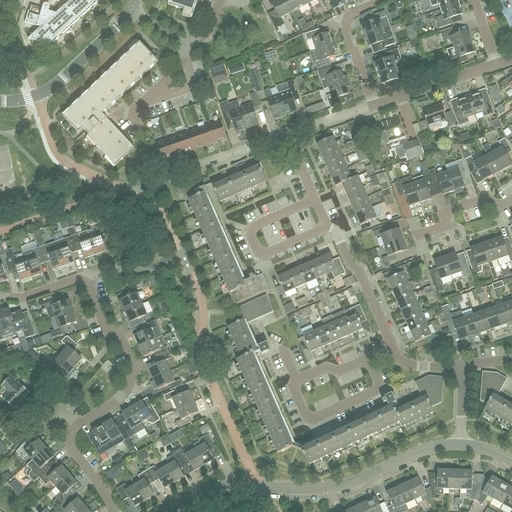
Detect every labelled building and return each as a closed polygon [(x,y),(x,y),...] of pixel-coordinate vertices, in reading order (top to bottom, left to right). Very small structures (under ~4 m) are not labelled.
[(97,3),(94,0),(67,0),(68,0),(67,1),(67,2),(68,3),(68,4),(65,7),(64,6),(63,6),(62,6),(62,7),(61,7),(61,8),(61,9),(61,10),(59,12),(50,9),(50,8),(50,7),(50,6),(49,5),(48,5),(47,4),(46,4),(45,5),(44,5),(44,6),(43,6),(43,9),(31,5),(25,23),(38,27),(40,29),(28,40),(29,40),(30,40),(48,46),(60,37),(59,36),(62,33),(63,34),(69,28),(72,29),(74,24),(79,19),(81,20),(84,15),(91,9),(93,10),(95,5),(97,3)] [(169,0),(168,5),(184,11),(182,16),(191,19),(197,0),(169,0)] [(281,18),(289,14),(282,0),(275,0),(271,2),(275,11),(268,14),(276,29),(284,25),(281,18)] [(282,0),(289,14),(299,9),(294,0),(282,0)] [(294,0),(299,9),(309,4),(306,0),(294,0)] [(341,0),(323,0),(325,2),(329,0),(334,9),(344,4),(341,0)] [(440,10),(459,4),(458,0),(429,0),(432,7),(438,4),(440,10)] [(459,4),(440,10),(442,16),(436,18),(439,29),(451,24),(449,19),(463,14),(459,4)] [(365,36),(384,30),(390,27),(385,11),(373,15),(375,21),(361,26),(365,36)] [(384,30),(365,36),(368,47),(382,42),(384,48),(396,43),(392,33),(390,27),(384,30)] [(316,50),(336,44),(334,39),(331,40),(329,33),(321,36),(319,29),(305,34),(307,41),(312,39),(316,50)] [(453,48),(472,41),(469,31),(455,36),(453,30),(441,34),(438,35),(437,37),(438,42),(440,43),(441,43),(444,42),(445,45),(451,42),(453,48)] [(472,41),(453,48),(447,50),(452,66),(464,62),(462,56),(476,52),(472,41)] [(134,148),(107,118),(111,115),(106,111),(158,62),(140,43),(63,116),(79,133),(83,129),(89,135),(87,136),(115,166),(134,148)] [(336,44),(316,50),(320,61),(315,63),(317,70),(331,65),(329,59),(337,56),(335,49),(337,48),(336,44)] [(378,74),(397,67),(395,62),(401,60),(398,49),(386,53),(388,59),(374,63),(378,74)] [(329,88),(349,81),(347,77),(344,78),(342,71),(334,73),(332,67),(318,72),(320,79),(322,83),(327,81),(329,88)] [(397,67),(378,74),(381,84),(395,80),(397,85),(409,81),(405,71),(398,73),(397,67)] [(215,85),(229,80),(225,69),(211,74),(215,85)] [(253,84),(260,82),(255,70),(249,73),(253,84)] [(511,88),(511,76),(501,84),(505,90),(510,86),(511,88)] [(278,95),(285,115),(296,111),(290,94),(297,92),(293,81),(286,83),(289,91),(278,95)] [(349,81),(329,88),(331,95),(326,96),(328,101),(330,109),(345,104),(342,97),(350,94),(348,87),(350,86),(349,81)] [(496,86),(490,88),(492,95),(499,93),(496,86)] [(285,115),(278,95),(272,97),(270,89),(264,91),(274,119),(285,115)] [(254,107),(260,105),(256,93),(250,95),(254,107)] [(468,95),(475,115),(482,113),(484,118),(488,116),(495,114),(490,100),(483,102),(481,94),(474,96),(473,94),(468,95)] [(468,118),(475,115),(468,95),(464,97),(465,100),(457,102),(460,110),(454,112),(459,126),(466,124),(469,123),(468,118)] [(236,132),(247,128),(240,108),(238,101),(228,104),(227,101),(219,104),(223,117),(230,115),(236,132)] [(240,108),(247,128),(258,124),(251,104),(240,108),(238,101),(240,108)] [(428,125),(446,119),(449,128),(456,125),(451,112),(445,114),(442,105),(423,111),(426,120),(417,123),(422,137),(431,134),(428,125)] [(260,114),(264,123),(269,121),(265,112),(260,114)] [(419,140),(417,141),(408,144),(405,137),(399,118),(372,127),(378,146),(389,142),(392,150),(402,146),(406,159),(423,153),(419,140)] [(209,125),(216,143),(227,139),(221,121),(209,125)] [(353,141),(360,139),(354,122),(347,124),(351,136),(353,141)] [(205,146),(216,143),(209,125),(199,129),(205,146)] [(194,150),(205,146),(199,129),(188,132),(194,150)] [(183,154),(194,150),(188,132),(177,136),(183,154)] [(172,157),(183,154),(177,136),(166,140),(172,157)] [(322,155),(338,148),(333,137),(317,144),(322,155)] [(511,165),(507,155),(511,152),(511,150),(508,143),(505,139),(499,142),(502,148),(493,153),(502,171),(511,165)] [(161,161),(172,157),(166,140),(155,143),(161,161)] [(425,146),(428,153),(436,151),(435,147),(430,144),(425,146)] [(483,158),(493,176),(502,171),(493,153),(488,144),(482,147),(487,156),(483,158)] [(326,166),(342,159),(338,148),(322,155),(326,166)] [(493,176),(483,158),(475,163),(471,157),(465,160),(470,174),(477,170),(483,181),(493,176)] [(331,176),(347,169),(342,159),(326,166),(331,176)] [(454,191),(455,194),(462,192),(461,189),(465,188),(461,176),(467,174),(462,160),(445,166),(447,172),(448,172),(454,191)] [(186,188),(191,199),(188,200),(235,305),(269,290),(263,275),(255,279),(253,276),(250,277),(251,280),(247,282),(208,194),(214,191),(220,203),(267,182),(262,171),(264,170),(261,163),(211,184),(209,178),(186,188)] [(367,173),(374,170),(373,165),(365,167),(367,173)] [(351,179),(347,169),(331,176),(336,187),(342,184),(351,179)] [(448,172),(447,172),(438,176),(435,169),(428,171),(433,186),(440,184),(444,195),(454,191),(448,172)] [(427,188),(433,186),(428,171),(422,174),(423,176),(412,180),(414,184),(420,203),(431,199),(427,188)] [(347,194),(363,187),(358,176),(351,179),(342,184),(347,194)] [(397,190),(403,188),(401,181),(394,183),(397,190)] [(36,182),(29,192),(33,195),(40,185),(36,182)] [(403,188),(410,207),(420,203),(414,184),(403,188)] [(351,204),(367,197),(363,187),(347,194),(351,204)] [(385,202),(393,200),(391,194),(383,197),(385,202)] [(356,215),(372,208),(367,197),(351,204),(356,215)] [(372,208),(356,215),(361,226),(377,219),(372,208)] [(87,231),(96,255),(106,251),(103,243),(109,241),(103,225),(96,228),(98,233),(90,236),(88,230),(87,231)] [(403,240),(400,229),(381,236),(384,246),(403,240)] [(85,258),(96,255),(87,231),(79,234),(71,236),(77,252),(82,250),(85,258)] [(71,254),(77,252),(71,236),(55,242),(63,266),(74,262),(71,254)] [(492,241),(500,265),(511,261),(511,249),(508,238),(503,239),(502,237),(492,241)] [(403,240),(384,246),(388,257),(407,250),(403,240)] [(500,265),(492,241),(481,245),(488,264),(490,269),(494,281),(498,279),(494,268),(492,262),(498,260),(500,265)] [(63,266),(55,242),(39,248),(44,263),(50,261),(53,270),(63,266)] [(483,265),(488,264),(481,245),(471,248),(472,250),(466,252),(472,271),(470,272),(470,273),(471,276),(482,272),(483,265)] [(44,263),(39,248),(23,253),(31,277),(42,274),(39,265),(44,263)] [(31,277),(23,253),(14,256),(12,249),(4,251),(12,274),(18,272),(21,281),(31,277)] [(12,274),(4,251),(4,250),(0,250),(0,252),(1,255),(0,255),(0,282),(8,280),(6,276),(12,274)] [(320,259),(327,275),(332,273),(334,278),(345,274),(338,258),(333,260),(331,254),(320,259)] [(470,273),(470,272),(466,262),(459,265),(455,254),(445,257),(451,276),(461,273),(463,279),(469,277),(468,273),(470,273)] [(441,280),(451,276),(445,257),(434,261),(438,271),(430,273),(435,288),(443,286),(441,280)] [(317,280),(327,275),(320,259),(310,264),(317,280)] [(306,284),(317,280),(310,264),(299,268),(306,284)] [(392,290),(408,283),(404,273),(407,271),(405,265),(392,271),(394,277),(388,280),(392,290)] [(296,289),(306,284),(299,268),(289,273),(296,289)] [(285,294),(296,289),(289,273),(278,278),(285,294)] [(125,312),(142,304),(140,299),(144,297),(144,296),(143,292),(141,292),(139,293),(136,286),(141,284),(140,282),(129,287),(130,289),(122,293),(125,299),(120,301),(125,312)] [(397,301),(413,294),(408,283),(392,290),(397,301)] [(425,295),(432,292),(430,286),(423,289),(425,295)] [(327,291),(326,288),(321,289),(323,292),(322,293),(326,300),(331,298),(327,290),(327,291)] [(351,297),(356,295),(352,288),(347,290),(351,297)] [(479,295),(478,295),(480,300),(485,299),(483,293),(482,288),(477,290),(479,295)] [(427,300),(435,297),(433,292),(432,292),(425,295),(427,300)] [(321,303),(326,300),(322,293),(317,295),(321,302),(321,303)] [(401,311),(417,304),(413,294),(397,301),(401,311)] [(258,347),(248,323),(274,312),(267,296),(238,308),(243,320),(228,327),(241,358),(237,360),(278,453),(296,445),(257,356),(270,351),(267,343),(258,347)] [(435,297),(427,300),(429,305),(437,302),(435,297)] [(511,322),(511,297),(503,300),(504,304),(511,323),(511,322)] [(56,298),(40,303),(42,310),(46,309),(50,320),(55,318),(73,312),(69,300),(58,304),(56,298)] [(299,309),(303,307),(300,299),(295,301),(299,309)] [(142,304),(125,312),(130,322),(134,320),(137,327),(145,323),(142,317),(147,315),(142,304)] [(406,322),(422,315),(417,304),(401,311),(406,322)] [(501,327),(511,323),(504,304),(494,308),(501,327)] [(346,318),(353,334),(363,329),(364,331),(370,329),(366,321),(359,305),(350,309),(353,315),(346,318)] [(305,309),(308,316),(313,314),(310,307),(305,309)] [(444,315),(443,313),(442,313),(440,307),(436,308),(437,311),(436,315),(438,320),(445,317),(444,315)] [(14,327),(11,315),(8,308),(0,311),(0,318),(2,325),(0,326),(0,337),(1,340),(11,336),(9,329),(14,327)] [(491,330),(501,327),(494,308),(484,311),(491,330)] [(303,318),(308,316),(305,309),(300,311),(303,318)] [(464,318),(470,337),(480,334),(474,315),(473,315),(471,309),(461,312),(464,318)] [(11,315),(14,327),(17,334),(23,332),(25,339),(36,335),(31,323),(26,325),(21,311),(11,315)] [(470,337),(464,318),(461,312),(461,311),(452,315),(449,313),(444,315),(445,317),(447,322),(450,332),(456,330),(460,341),(470,337)] [(480,334),(491,330),(484,311),(474,315),(480,334)] [(73,312),(55,318),(59,329),(50,332),(52,338),(64,334),(62,328),(77,323),(73,312)] [(411,332),(427,325),(422,315),(406,322),(411,332)] [(342,339),(335,323),(332,316),(322,320),(332,344),(342,339)] [(342,339),(353,334),(346,318),(335,323),(342,339)] [(139,347),(156,339),(151,329),(157,326),(155,320),(142,326),(144,332),(134,336),(139,347)] [(322,348),(332,344),(322,320),(321,320),(325,328),(315,332),(322,348)] [(427,325),(411,332),(415,343),(425,339),(427,345),(444,338),(444,337),(450,334),(447,328),(442,331),(443,333),(435,337),(434,335),(431,336),(427,325)] [(87,349),(99,346),(95,330),(83,333),(87,349)] [(174,332),(177,339),(182,337),(179,330),(174,332)] [(311,353),(322,348),(315,332),(304,337),(311,353)] [(60,356),(75,368),(82,359),(70,349),(75,343),(68,337),(65,337),(61,342),(68,347),(60,356)] [(156,358),(169,353),(167,347),(165,348),(160,337),(156,339),(139,347),(144,357),(154,353),(156,358)] [(5,358),(11,356),(9,348),(2,351),(5,358)] [(175,360),(185,357),(182,348),(173,351),(175,360)] [(26,357),(32,362),(36,356),(31,352),(26,357)] [(153,379),(170,371),(165,361),(171,358),(169,353),(156,358),(159,364),(148,368),(153,379)] [(67,377),(75,368),(60,356),(53,365),(45,359),(41,364),(51,373),(55,367),(67,377)] [(170,371),(153,379),(158,390),(168,385),(170,391),(183,385),(181,379),(175,382),(170,371)] [(511,402),(498,395),(507,379),(497,373),(483,372),(480,401),(487,405),(484,409),(511,425),(511,402)] [(434,412),(431,407),(442,403),(444,377),(429,376),(415,383),(421,396),(398,407),(392,394),(384,397),(388,406),(300,448),(308,465),(400,422),(402,427),(434,412)] [(8,392),(3,398),(15,410),(30,394),(17,382),(16,384),(10,378),(1,387),(8,392)] [(46,399),(54,391),(41,379),(33,387),(46,399)] [(177,409),(194,402),(189,391),(179,396),(176,390),(164,396),(166,402),(172,399),(177,409)] [(132,408),(142,423),(146,421),(148,423),(153,424),(160,420),(153,408),(148,411),(142,402),(132,408)] [(194,402),(177,409),(181,420),(175,423),(178,428),(191,423),(188,417),(199,412),(194,402)] [(128,423),(123,426),(130,438),(145,429),(141,424),(142,423),(132,408),(122,414),(128,423)] [(123,426),(118,429),(112,420),(102,426),(111,442),(115,447),(130,438),(123,426)] [(109,450),(106,445),(111,442),(102,426),(99,428),(99,427),(97,426),(93,429),(92,430),(93,431),(92,432),(98,441),(93,444),(100,456),(103,461),(105,460),(106,455),(105,453),(109,450)] [(16,444),(20,440),(14,434),(10,438),(16,444)] [(195,450),(205,465),(215,459),(209,450),(214,447),(207,435),(198,440),(202,446),(195,450)] [(32,461),(46,449),(38,440),(30,448),(26,442),(16,452),(22,460),(27,455),(32,461)] [(39,478),(49,469),(46,465),(54,458),(46,449),(32,461),(37,466),(32,471),(30,473),(29,477),(34,482),(39,478)] [(195,471),(205,465),(195,450),(189,453),(188,451),(184,450),(183,451),(182,450),(177,453),(184,465),(189,462),(195,471)] [(179,468),(184,465),(177,453),(172,456),(167,458),(170,464),(165,468),(175,483),(185,477),(179,468)] [(55,487),(69,475),(62,466),(53,474),(49,469),(39,478),(46,486),(51,482),(55,487)] [(175,483),(165,468),(159,471),(158,470),(154,467),(147,471),(154,483),(159,480),(164,489),(175,483)] [(449,489),(449,470),(437,470),(437,473),(429,473),(433,499),(439,499),(439,494),(443,495),(443,489),(449,489)] [(460,490),(461,471),(449,470),(449,489),(460,490)] [(149,486),(154,483),(147,471),(141,474),(145,480),(135,485),(144,501),(154,495),(149,486)] [(474,500),(484,475),(473,475),(473,471),(461,471),(460,490),(466,490),(466,495),(469,495),(469,500),(474,500)] [(429,473),(430,488),(424,490),(418,478),(407,483),(416,500),(421,498),(423,502),(426,501),(428,505),(433,503),(433,499),(429,473)] [(66,501),(73,496),(69,491),(77,484),(69,475),(55,487),(60,493),(55,497),(57,499),(54,502),(52,507),(55,510),(62,505),(66,501)] [(493,499),(502,482),(492,476),(490,479),(484,476),(484,475),(474,500),(478,501),(477,501),(483,504),(488,496),(493,499)] [(503,505),(511,488),(502,482),(493,499),(503,505)] [(405,505),(416,500),(407,483),(397,488),(405,505)] [(144,501),(135,485),(129,489),(125,484),(116,489),(123,501),(129,498),(134,507),(144,501)] [(395,511),(395,510),(405,505),(397,488),(386,493),(392,505),(387,508),(388,511),(395,511)] [(511,510),(511,488),(503,505),(511,510)] [(388,511),(387,508),(381,510),(375,498),(365,503),(369,511),(388,511)] [(80,511),(86,507),(78,499),(70,506),(66,501),(62,505),(55,510),(56,511),(80,511)] [(369,511),(365,503),(354,507),(356,511),(369,511)]
